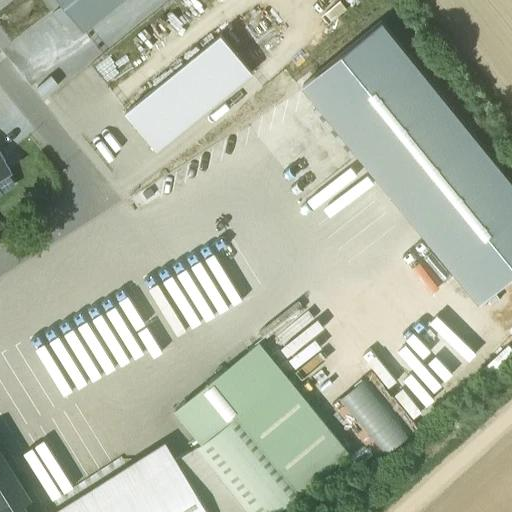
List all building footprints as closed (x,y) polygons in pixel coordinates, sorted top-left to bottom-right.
[(120,0),(59,0),(84,30),(120,0)] [(511,186),(380,22),(306,81),(480,298),(511,272),(511,186)] [(254,72),(222,34),(127,111),(159,150),(254,72)] [(11,170),(0,153),(0,192),(14,184),(7,173),(11,170)] [(195,268),(220,315),(228,310),(204,264),(195,268)] [(288,362),(318,337),(305,321),(275,346),(288,362)] [(460,379),(477,360),(441,327),(419,338),(428,356),(410,341),(391,350),(397,363),(388,367),(396,385),(388,395),(376,385),(374,379),(361,368),(356,370),(370,399),(382,410),(386,419),(400,431),(407,428),(420,414),(413,399),(426,411),(450,384),(438,359),(460,379)] [(172,415),(198,446),(232,419),(295,496),(347,454),(258,345),(172,415)] [(51,496),(107,464),(80,417),(45,437),(47,439),(25,451),(51,496)] [(232,419),(198,446),(249,511),(275,511),(295,496),(232,419)] [(165,442),(53,511),(90,511),(176,459),(165,442)] [(176,459),(90,511),(249,511),(198,446),(176,459)] [(29,497),(0,450),(0,509),(1,511),(21,511),(17,505),(29,497)]
